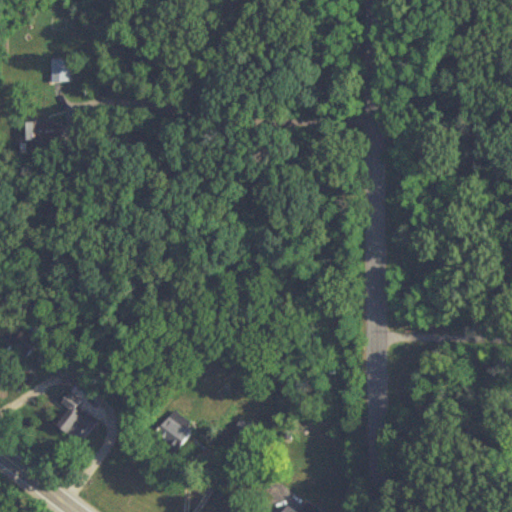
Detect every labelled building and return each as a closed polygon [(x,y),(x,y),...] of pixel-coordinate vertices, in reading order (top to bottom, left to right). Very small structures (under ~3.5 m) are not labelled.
[(71,59),(52,59),(52,82),(71,82),(71,59)] [(27,120),(27,140),(62,140),(62,120),(27,120)] [(9,345),(25,356),(37,340),(21,329),(9,345)] [(81,402),(69,393),(60,405),(68,411),(56,427),(79,444),(95,423),(76,408),(81,402)] [(178,450),(195,426),(172,411),(156,435),(178,450)]
